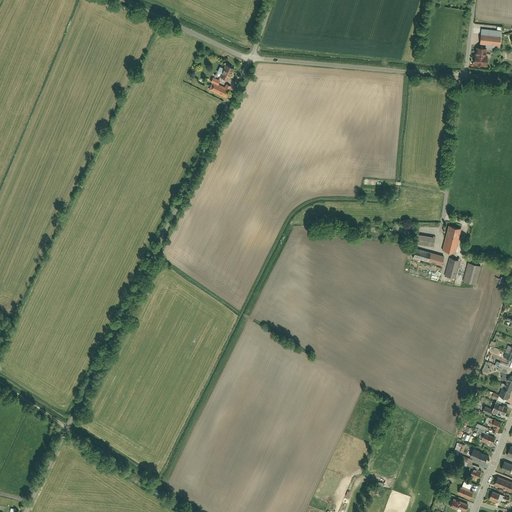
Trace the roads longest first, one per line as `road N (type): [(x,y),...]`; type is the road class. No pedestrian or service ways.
road 1 (residential): [(30,502),(250,58)]
road 2 (residential): [(250,58),(463,78)]
road 3 (track): [(457,77),(440,235)]
road 4 (residential): [(122,0),(250,58)]
